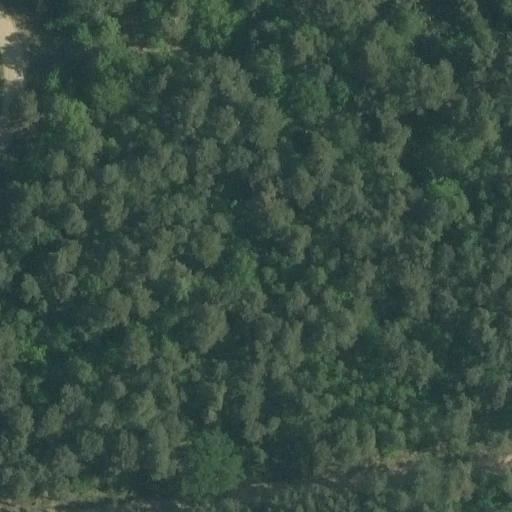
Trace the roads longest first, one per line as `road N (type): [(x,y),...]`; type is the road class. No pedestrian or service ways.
road 1 (track): [(12,56),(80,49),(200,58),(511,248)]
road 2 (track): [(129,511),(511,465)]
road 3 (track): [(311,0),(239,45),(200,58)]
road 4 (track): [(0,22),(16,77),(0,142)]
